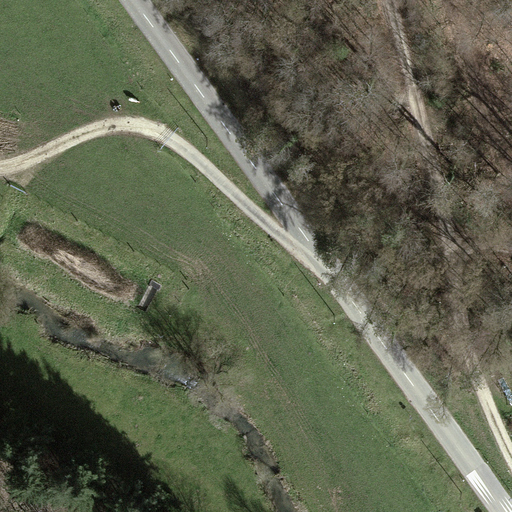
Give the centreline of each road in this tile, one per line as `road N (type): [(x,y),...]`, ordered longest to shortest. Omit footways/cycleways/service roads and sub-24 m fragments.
road 1 (unclassified): [(503,511),(132,0)]
road 2 (track): [(511,465),(468,367),(399,0)]
road 3 (track): [(0,172),(108,130),(143,134),(196,160),(291,244),(314,248)]
